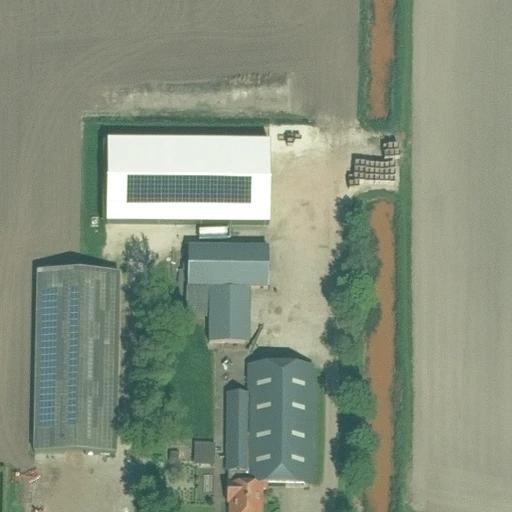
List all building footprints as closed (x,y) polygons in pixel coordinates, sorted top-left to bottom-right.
[(106,143),(106,223),(266,224),(266,145),(106,143)] [(267,250),(186,250),(186,290),(188,290),(188,320),(207,320),(207,345),(246,346),(246,290),(267,291),(267,250)] [(119,276),(35,274),(31,456),(115,457),(119,276)] [(311,368),(247,367),(247,397),(226,397),(226,409),(225,409),(225,411),(226,411),(226,442),(225,442),(225,444),(226,444),(226,475),(232,475),(232,487),(225,487),(225,505),(229,505),(229,511),(259,511),(260,492),(265,492),(265,488),(310,489),(311,368)] [(197,445),(197,453),(193,453),(193,466),(212,465),(212,445),(197,445)]
